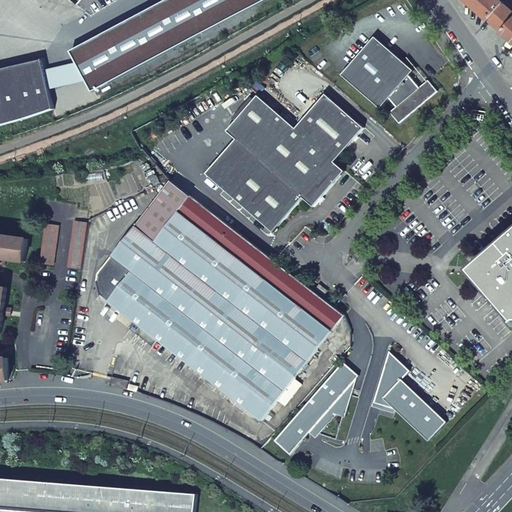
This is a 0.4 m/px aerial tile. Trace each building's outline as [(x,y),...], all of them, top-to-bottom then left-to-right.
[(465,0),(488,20),(503,33),(511,23),(511,7),(505,2),(503,5),(497,0),(465,0)] [(511,23),(503,33),(511,41),(511,23)] [(399,125),(438,93),(429,81),(420,89),(410,76),(414,71),(404,62),(376,37),(342,76),(380,110),(389,99),(396,108),(389,113),(399,125)] [(404,62),(414,71),(416,69),(408,58),(404,62)] [(0,74),(0,129),(6,128),(35,121),(59,112),(47,63),(0,74)] [(255,140),(217,183),(274,233),(304,199),(314,208),(345,172),(335,163),(365,129),(326,96),(296,130),(259,97),(236,123),(255,140)] [(207,175),(217,183),(255,140),(236,123),(228,133),(237,141),(207,175)] [(150,178),(155,186),(161,183),(156,175),(150,178)] [(172,181),(140,223),(160,238),(192,197),(172,181)] [(129,277),(110,301),(136,322),(131,329),(153,346),(159,339),(263,421),(323,345),(331,351),(343,335),(335,329),(345,316),(192,197),(160,238),(140,223),(113,257),(130,270),(126,274),(129,277)] [(89,221),(75,220),(69,266),(82,268),(89,221)] [(46,223),(41,263),(54,265),(59,225),(46,223)] [(484,268),(484,274),(478,279),(511,317),(511,234),(480,262),(484,268)] [(0,263),(6,259),(26,261),(29,239),(0,235),(0,263)] [(113,257),(100,274),(99,282),(101,295),(109,301),(129,277),(126,274),(130,270),(113,257)] [(480,262),(471,270),(478,279),(484,274),(484,268),(480,262)] [(324,297),(328,292),(319,285),(315,290),(324,297)] [(0,334),(1,335),(4,316),(12,309),(5,308),(7,288),(0,287),(0,334)] [(393,352),(377,403),(398,409),(399,407),(433,440),(450,422),(405,379),(413,371),(393,352)] [(0,381),(10,381),(8,358),(0,358),(0,381)] [(345,361),(277,441),(293,455),(362,375),(345,361)] [(111,386),(127,390),(129,381),(113,377),(111,386)] [(196,511),(197,495),(0,478),(0,511),(196,511)]
